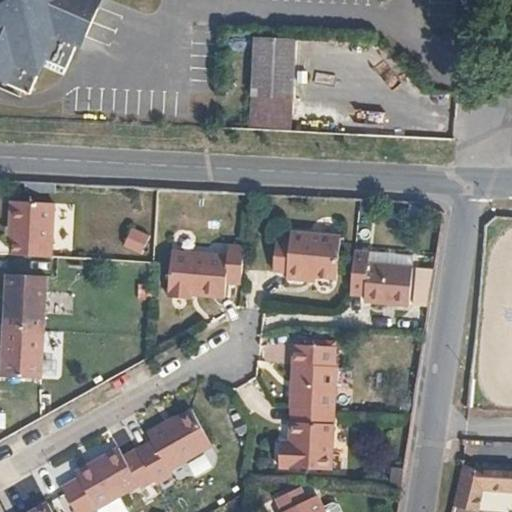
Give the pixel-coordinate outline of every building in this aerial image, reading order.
[(0,0),(0,75),(27,87),(40,60),(62,69),(75,38),(71,36),(74,27),(83,30),(94,5),(88,0),(0,0)] [(71,36),(75,38),(80,39),(83,30),(74,27),(71,36)] [(249,93),(288,95),(291,35),(251,34),(249,93)] [(248,126),(287,128),(288,95),(249,93),(248,126)] [(376,195),(360,194),(359,204),(362,206),(375,206),(376,195)] [(17,224),(15,237),(15,251),(53,253),(56,200),(12,196),(10,224),(17,224)] [(289,277),(305,278),(305,271),(319,271),(320,275),(339,277),(343,233),(292,228),(291,238),(277,237),(274,267),(289,268),(289,277)] [(228,278),(243,279),(246,244),(230,243),(230,252),(172,249),(169,294),(192,295),(192,291),(193,284),(228,287),(228,278)] [(356,248),(352,291),(368,292),(367,299),(411,302),(415,264),(371,260),(371,250),(356,248)] [(7,269),(3,325),(45,328),(48,273),(7,269)] [(305,271),(305,278),(317,279),(320,275),(319,271),(305,271)] [(193,284),(192,291),(228,293),(228,287),(193,284)] [(45,328),(3,325),(1,372),(41,375),(45,328)] [(296,341),(293,405),(336,408),(338,364),(336,364),(337,344),(296,341)] [(336,408),(293,405),(291,438),(291,446),(282,445),(281,464),(332,467),(336,408)] [(137,446),(158,482),(173,474),(169,467),(213,442),(193,406),(165,423),(163,420),(148,429),(152,438),(137,446)] [(153,485),(158,482),(137,446),(126,453),(121,445),(95,459),(99,466),(82,476),(65,485),(79,511),(87,511),(141,483),(142,486),(151,481),(153,485)] [(486,470),(464,458),(454,502),(480,508),(485,489),(511,491),(511,468),(486,468),(486,470)] [(99,466),(95,459),(78,469),(82,476),(99,466)] [(282,511),(327,511),(317,493),(308,497),(301,485),(278,495),(284,508),(281,510),(282,511)] [(55,511),(48,499),(25,511),(55,511)]
